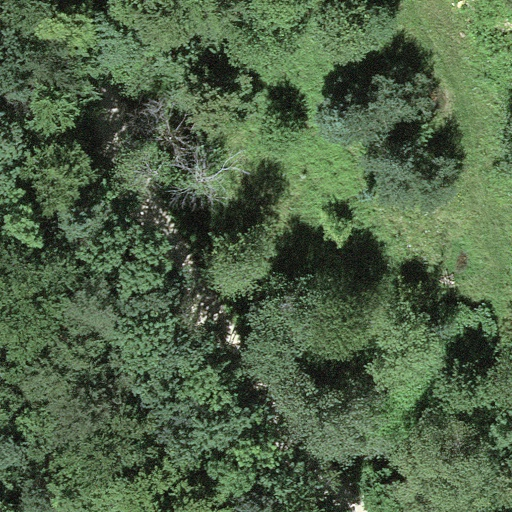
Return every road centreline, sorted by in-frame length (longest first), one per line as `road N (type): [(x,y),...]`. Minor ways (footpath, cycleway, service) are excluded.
road 1 (track): [(54,0),(102,129),(191,295),(326,505)]
road 2 (track): [(456,511),(491,450),(499,361),(485,240),(414,0)]
